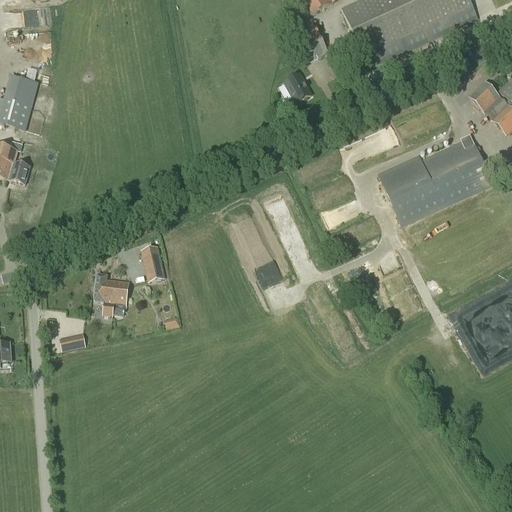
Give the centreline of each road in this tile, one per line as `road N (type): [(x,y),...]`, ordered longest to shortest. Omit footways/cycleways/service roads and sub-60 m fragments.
road 1 (unclassified): [(29,271),(511,47)]
road 2 (unclassified): [(46,511),(29,271)]
